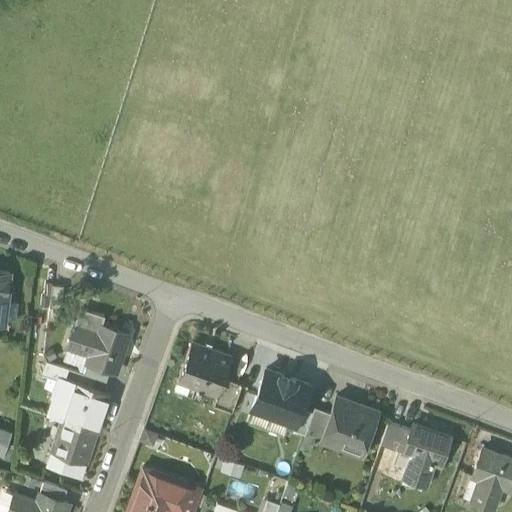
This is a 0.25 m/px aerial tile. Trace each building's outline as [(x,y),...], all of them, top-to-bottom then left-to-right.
[(0,318),(3,319),(5,299),(8,271),(0,270),(0,318)] [(45,323),(57,324),(61,287),(49,286),(45,323)] [(17,300),(5,299),(3,319),(15,320),(17,300)] [(80,306),(74,323),(97,332),(100,324),(103,314),(80,306)] [(127,334),(100,324),(97,332),(74,323),(66,345),(89,353),(86,361),(109,369),(114,370),(127,334)] [(196,388),(216,395),(222,377),(230,357),(191,343),(178,381),(196,388)] [(50,375),(64,379),(68,368),(46,360),(41,374),(50,377),(50,375)] [(82,373),(105,380),(109,369),(86,361),(82,373)] [(308,383),(266,367),(252,406),(294,421),(300,407),(308,383)] [(55,469),(80,477),(110,394),(64,379),(50,375),(50,377),(44,395),(53,398),(48,415),(61,419),(49,461),(57,463),(55,469)] [(212,406),(230,412),(240,384),(222,377),(216,395),(212,406)] [(192,398),(196,388),(178,381),(174,391),(192,398)] [(343,448),(359,454),(376,408),(337,394),(330,413),(321,436),(324,433),(345,441),(343,448)] [(285,426),(291,429),(294,421),(252,406),(247,421),(283,434),(285,426)] [(312,411),(300,407),(294,421),(291,429),(304,433),(311,414),(312,411)] [(312,411),(311,414),(304,433),(319,439),(321,436),(330,413),(313,407),(312,411)] [(379,444),(401,452),(409,429),(387,422),(379,444)] [(0,453),(3,454),(12,428),(0,424),(0,453)] [(403,478),(424,485),(431,463),(440,466),(450,438),(411,424),(409,429),(401,452),(411,455),(403,478)] [(321,436),(319,439),(343,448),(345,441),(324,433),(321,436)] [(470,502),(491,509),(499,487),(508,491),(511,480),(511,460),(480,449),(470,477),(478,479),(470,502)] [(47,466),(55,469),(57,463),(49,461),(47,466)] [(125,511),(173,511),(176,508),(185,481),(184,481),(180,492),(165,487),(169,475),(142,466),(125,511)] [(184,481),(169,475),(165,487),(180,492),(184,481)] [(39,492),(61,501),(65,489),(43,481),(39,492)] [(176,508),(187,511),(193,511),(202,487),(185,481),(176,508)] [(62,511),(66,503),(61,501),(39,492),(35,502),(15,493),(7,511),(62,511)] [(274,511),(278,502),(267,497),(261,511),(274,511)]
